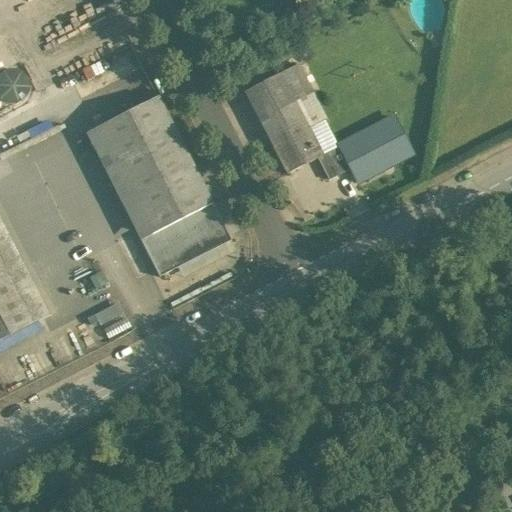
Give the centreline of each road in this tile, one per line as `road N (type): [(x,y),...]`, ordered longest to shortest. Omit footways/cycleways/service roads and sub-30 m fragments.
road 1 (unclassified): [(298,288),(0,442)]
road 2 (unclassified): [(153,0),(298,288)]
road 3 (unclassified): [(511,177),(298,288)]
